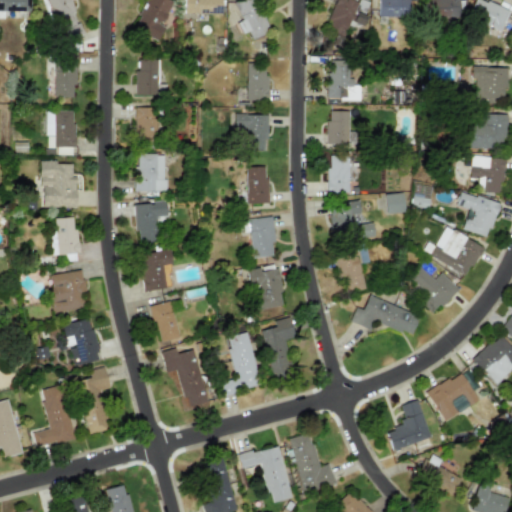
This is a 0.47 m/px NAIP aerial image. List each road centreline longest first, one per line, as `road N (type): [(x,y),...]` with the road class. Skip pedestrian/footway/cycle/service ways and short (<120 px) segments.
road 1 (residential): [(0,493),(401,375),(464,328),(511,258)]
road 2 (residential): [(405,511),(354,440),(301,252),(302,0)]
road 3 (residential): [(169,511),(107,266),(110,0)]
